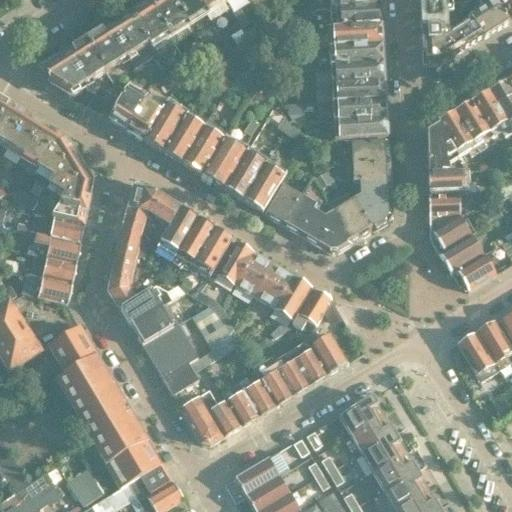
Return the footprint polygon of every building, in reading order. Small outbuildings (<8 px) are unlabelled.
[(170,0),(157,0),(148,6),(168,38),(187,26),(170,0)] [(170,0),(187,26),(205,14),(196,0),(170,0)] [(222,0),(196,0),(205,14),(224,2),(222,0)] [(378,0),(333,0),(334,3),(329,3),(329,11),(379,7),(378,0)] [(447,15),(453,15),(452,1),(457,0),(456,0),(418,0),(420,32),(448,30),(447,30),(447,15)] [(511,24),(496,0),(475,0),(479,5),(482,10),(469,18),(471,22),(483,41),(511,24)] [(511,23),(511,0),(496,0),(511,24),(511,23)] [(278,7),(286,19),(291,6),(287,1),(278,7)] [(131,17),(130,17),(148,47),(150,49),(168,38),(148,6),(139,11),(136,11),(132,14),(131,17)] [(379,7),(329,11),(330,18),(335,18),(335,29),(380,26),(379,7)] [(117,25),(109,30),(127,60),(148,47),(130,17),(126,19),(123,19),(118,22),(117,25)] [(274,23),(265,28),(275,44),(281,33),(287,20),(284,18),(281,25),(274,23)] [(449,62),(483,41),(471,22),(450,34),(448,30),(449,62)] [(380,26),(335,29),(331,30),(332,41),(328,41),(328,49),(381,45),(380,26)] [(89,43),(88,43),(106,74),(127,60),(109,30),(98,37),(95,37),(90,40),(89,43)] [(449,62),(448,30),(420,32),(422,60),(425,60),(425,69),(439,68),(449,62)] [(290,32),(281,33),(275,44),(273,51),(287,51),(291,50),(290,32)] [(75,51),(67,56),(85,87),(106,74),(88,43),(84,46),(81,45),(76,48),(75,51)] [(381,45),(328,49),(329,56),(333,56),(333,67),(382,63),(381,45)] [(287,71),(287,51),(273,51),(267,71),(287,71)] [(50,87),(72,101),(80,96),(78,92),(85,87),(67,56),(55,63),(52,63),(47,66),(46,69),(41,73),(50,87)] [(218,69),(221,71),(235,78),(236,75),(243,75),(233,59),(218,69)] [(382,63),(333,67),(334,78),(330,78),(330,86),(384,83),(382,63)] [(159,90),(169,76),(163,72),(154,87),(159,90)] [(257,75),(243,75),(236,75),(235,78),(232,84),(249,94),(259,80),(257,75)] [(384,83),(330,86),(331,94),(335,93),(335,104),(385,101),(384,83)] [(489,94),(511,132),(511,97),(504,84),(489,94)] [(129,87),(120,102),(107,122),(125,133),(147,97),(129,87)] [(99,90),(87,110),(98,117),(110,97),(99,90)] [(147,97),(125,133),(142,143),(167,103),(150,92),(147,97)] [(511,132),(489,94),(471,105),(492,140),(502,134),(505,138),(511,134),(511,132)] [(110,97),(98,117),(107,122),(120,102),(110,97)] [(385,101),(335,104),(336,115),(332,115),(332,123),(386,119),(385,101)] [(0,103),(0,123),(9,109),(0,103)] [(167,103),(142,143),(161,155),(186,114),(167,103)] [(471,105),(455,114),(479,154),(487,149),(484,144),(492,140),(471,105)] [(284,112),(291,123),(293,126),(305,126),(303,106),(284,107),(284,112)] [(25,118),(9,109),(0,123),(0,145),(6,149),(25,118)] [(186,114),(161,155),(180,166),(205,126),(186,114)] [(455,114),(436,125),(458,161),(469,154),(472,159),(479,154),(455,114)] [(42,129),(25,118),(6,149),(23,159),(42,129)] [(386,119),(332,123),(333,130),(337,130),(338,144),(387,140),(386,119)] [(299,135),(293,126),(291,123),(288,126),(282,134),(293,142),(299,135)] [(426,135),(428,175),(449,174),(449,166),(458,161),(436,125),(430,129),(431,132),(426,135)] [(205,126),(180,166),(200,179),(225,138),(205,126)] [(57,138),(42,129),(23,159),(38,168),(57,138)] [(57,138),(38,168),(37,171),(40,172),(34,181),(48,189),(53,181),(71,153),(65,143),(57,138)] [(225,138),(200,179),(223,192),(248,151),(225,138)] [(353,145),(354,166),(388,164),(387,143),(353,145)] [(248,151),(223,192),(242,204),(267,163),(248,151)] [(71,153),(53,181),(48,189),(64,199),(82,171),(71,153)] [(267,163),(242,204),(261,215),(285,174),(267,163)] [(388,164),(354,166),(355,184),(360,183),(389,181),(388,164)] [(0,181),(6,185),(11,176),(0,170),(0,181)] [(82,171),(64,199),(52,220),(54,221),(84,228),(92,187),(82,171)] [(449,174),(428,175),(428,197),(476,194),(475,186),(470,187),(469,172),(449,174)] [(284,186),(265,218),(282,229),(312,179),(306,175),(300,184),(300,185),(295,192),(284,186)] [(325,218),(314,211),(317,205),(323,196),(312,179),(282,229),(297,238),(330,257),(336,257),(352,247),(351,246),(332,214),(325,218)] [(389,181),(360,183),(361,196),(352,202),(371,234),(372,235),(389,225),(391,220),(389,181)] [(511,190),(510,186),(509,185),(490,196),(496,207),(508,200),(511,206),(511,190)] [(180,213),(140,188),(138,187),(133,189),(132,191),(128,212),(146,216),(158,224),(169,231),(180,213)] [(475,196),(479,208),(490,202),(488,195),(475,196)] [(31,217),(37,205),(38,203),(24,196),(13,213),(31,217)] [(459,198),(428,201),(430,244),(430,245),(437,240),(434,235),(460,218),(459,198)] [(371,234),(352,202),(332,214),(351,246),(360,240),(364,241),(368,237),(370,234),(371,234)] [(52,214),(37,205),(31,217),(50,221),(52,214)] [(142,240),(146,216),(128,212),(122,235),(142,240)] [(175,261),(197,223),(180,213),(169,231),(159,247),(156,254),(163,259),(165,255),(175,261)] [(18,226),(17,234),(31,237),(79,248),(84,228),(51,221),(50,221),(35,218),(32,229),(18,226)] [(437,240),(430,245),(439,259),(470,240),(471,240),(470,240),(476,236),(467,222),(463,224),(460,218),(434,235),(437,240)] [(192,271),(215,233),(197,223),(175,261),(173,264),(180,268),(182,265),(192,271)] [(232,244),(215,233),(192,271),(190,275),(197,279),(199,275),(209,281),(232,244)] [(139,252),(142,240),(122,235),(116,262),(136,267),(137,261),(144,262),(145,253),(139,252)] [(31,237),(27,257),(33,258),(75,268),(79,248),(31,237)] [(470,240),(439,259),(451,279),(483,260),(470,240)] [(511,242),(500,250),(511,265),(511,242)] [(254,257),(234,245),(216,277),(235,288),(254,257)] [(273,269),(254,257),(235,288),(254,300),(273,269)] [(33,258),(29,278),(70,287),(75,268),(33,258)] [(483,260),(451,279),(459,292),(464,289),(468,295),(495,279),(483,260)] [(136,267),(116,262),(110,286),(130,291),(136,267)] [(291,280),(273,269),(254,300),(273,311),(291,280)] [(25,277),(21,297),(66,307),(70,287),(29,278),(25,277)] [(311,292),(291,280),(273,311),(293,322),(311,292)] [(130,291),(110,286),(108,296),(118,312),(135,302),(130,292),(130,291)] [(129,329),(165,307),(169,304),(165,296),(159,299),(154,290),(135,302),(118,312),(129,329)] [(315,330),(331,303),(316,294),(294,329),(302,333),(307,325),(315,330)] [(235,333),(227,320),(225,316),(223,313),(220,309),(217,306),(214,304),(211,301),(208,299),(204,297),(200,295),(196,302),(209,309),(208,311),(219,324),(221,327),(228,340),(227,340),(224,336),(210,345),(214,352),(197,362),(187,368),(193,377),(238,349),(236,346),(243,341),(235,333)] [(39,355),(8,306),(0,311),(0,363),(8,377),(39,355)] [(141,350),(177,328),(165,307),(129,329),(141,350)] [(208,311),(192,320),(200,334),(219,324),(208,311)] [(511,317),(511,318),(509,317),(501,321),(501,324),(499,325),(511,346),(511,317)] [(511,353),(495,325),(476,336),(498,374),(510,367),(506,360),(511,356),(511,353)] [(280,327),(270,337),(274,342),(285,336),(295,342),(299,335),(289,329),(287,331),(280,327)] [(151,366),(187,344),(177,328),(141,350),(151,366)] [(162,467),(96,359),(90,348),(89,348),(79,332),(47,351),(59,372),(63,370),(67,376),(57,382),(121,491),(129,487),(162,467)] [(330,336),(308,349),(326,380),(347,367),(330,336)] [(498,374),(476,336),(457,348),(475,378),(481,375),(485,381),(498,374)] [(187,368),(197,362),(187,344),(151,366),(162,383),(187,368)] [(326,380),(308,349),(304,346),(290,355),(310,390),(326,380)] [(310,390),(290,355),(280,361),(273,365),(294,400),(310,390)] [(294,400),(273,365),(272,365),(270,362),(254,371),(260,383),(276,410),(294,400)] [(199,400),(192,389),(192,388),(198,384),(193,377),(187,368),(162,383),(179,412),(199,400)] [(245,381),(238,385),(259,420),(276,410),(260,383),(250,389),(245,381)] [(259,420),(238,385),(229,390),(221,395),(225,404),(242,431),(259,420)] [(242,431),(225,404),(216,409),(207,395),(199,400),(224,441),(242,431)] [(372,399),(338,419),(350,438),(383,418),(372,399)] [(224,441),(199,400),(179,412),(201,448),(209,450),(224,441)] [(502,424),(511,418),(511,404),(496,414),(502,424)] [(383,418),(350,438),(361,457),(394,437),(383,418)] [(322,448),(314,435),(306,440),(314,453),(322,448)] [(394,437),(361,457),(372,476),(406,456),(394,437)] [(31,490),(0,441),(0,490),(0,491),(9,485),(17,498),(17,499),(31,490)] [(301,443),(300,444),(293,448),(301,461),(309,456),(301,443)] [(278,455),(234,481),(245,500),(279,480),(289,473),(278,455)] [(406,456),(372,476),(383,494),(417,474),(406,456)] [(329,460),(321,464),(328,477),(336,472),(329,460)] [(307,470),(314,482),(322,478),(315,466),(307,470)] [(168,511),(183,503),(162,467),(129,487),(143,511),(142,511),(168,511)] [(336,472),(328,477),(336,489),(344,484),(336,472)] [(417,474),(383,494),(394,511),(395,511),(428,493),(417,474)] [(87,475),(69,486),(84,509),(102,497),(87,475)] [(322,478),(314,482),(321,495),(329,490),(322,478)] [(42,499),(53,491),(46,480),(31,490),(17,499),(17,498),(0,509),(0,511),(13,511),(35,498),(39,495),(42,499)] [(279,480),(245,500),(252,511),(264,511),(289,497),(279,480)] [(132,511),(142,511),(143,511),(129,487),(121,491),(91,509),(92,511),(119,511),(129,506),(132,511)] [(428,493),(395,511),(437,511),(439,511),(428,493)] [(35,498),(13,511),(36,511),(46,506),(42,499),(39,495),(35,498)] [(297,511),(289,497),(264,511),(297,511)] [(351,497),(343,501),(349,511),(353,511),(358,509),(351,497)] [(328,505),(331,511),(342,511),(336,501),(328,505)]
